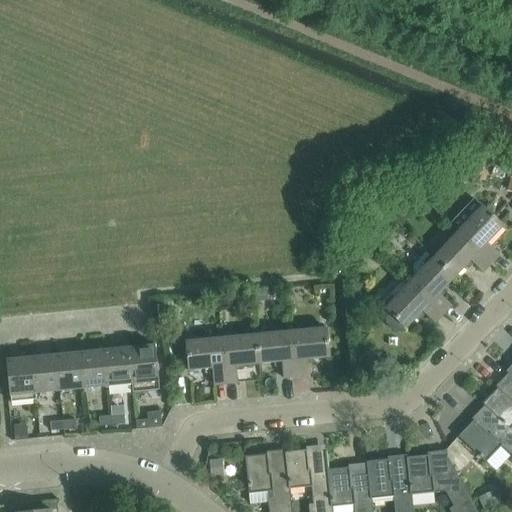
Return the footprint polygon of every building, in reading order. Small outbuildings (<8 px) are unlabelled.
[(483,168),(471,169),(472,181),(484,180),(483,168)] [(456,232),(490,264),(498,255),(486,243),(502,226),(481,206),(456,232)] [(432,257),(453,277),(469,260),(482,272),(490,264),(456,232),(432,257)] [(408,283),(442,315),(450,306),(437,294),(453,277),(432,257),(431,258),(425,253),(414,265),(413,267),(412,270),(413,272),(415,275),(408,283)] [(398,331),(403,326),(405,328),(421,311),(434,323),(442,315),(408,283),(384,308),(390,314),(386,319),(386,323),(394,331),(398,331)] [(266,288),(254,289),(255,301),(267,300),(266,288)] [(161,304),(153,305),(153,318),(162,317),(161,304)] [(290,331),(295,378),(305,377),(304,360),(328,357),(325,328),(290,331)] [(254,335),(257,364),(281,362),(282,379),(295,378),(290,331),(254,335)] [(220,338),(224,385),(236,384),(234,366),(257,364),(254,335),(220,338)] [(224,385),(220,338),(185,341),(188,371),(211,369),(213,386),(224,385)] [(128,348),(131,385),(132,392),(158,389),(157,382),(156,382),(153,346),(128,348)] [(131,385),(128,348),(104,351),(108,387),(131,385)] [(79,353),(83,389),(108,387),(104,351),(79,353)] [(83,389),(79,353),(55,355),(59,392),(83,389)] [(59,392),(55,355),(30,358),(34,399),(36,399),(35,394),(59,392)] [(6,360),(10,396),(10,402),(34,399),(30,358),(6,360)] [(506,427),(507,426),(511,420),(511,377),(505,371),(504,372),(511,378),(499,391),(496,388),(482,403),(506,427)] [(482,403),(481,404),(488,411),(476,424),(473,421),(458,436),(485,462),(501,446),(511,456),(511,431),(507,426),(506,427),(482,403)] [(135,420),(136,429),(161,427),(160,411),(147,412),(147,419),(135,420)] [(111,416),(111,424),(124,423),(123,415),(111,416)] [(111,424),(111,416),(99,418),(100,426),(111,424)] [(62,421),(62,429),(75,428),(74,420),(62,421)] [(62,429),(62,421),(50,422),(51,430),(62,429)] [(13,426),(14,434),(27,433),(26,425),(13,426)] [(288,489),(289,489),(311,487),(313,508),(308,509),(308,511),(332,511),(332,508),(331,508),(327,469),(326,452),(306,454),(306,450),(284,452),(284,457),(285,456),(288,489)] [(409,495),(410,495),(445,492),(455,510),(451,511),(476,511),(447,457),(446,450),(427,452),(427,455),(405,457),(405,461),(406,461),(409,495)] [(285,456),(284,457),(266,458),(266,454),(244,457),(248,494),(271,492),(272,502),(267,502),(268,511),(291,511),(289,489),(288,489),(285,456)] [(222,458),(208,460),(210,477),(224,476),(222,458)] [(411,511),(410,495),(409,495),(406,461),(405,461),(388,463),(388,460),(365,462),(366,470),(367,470),(370,499),(371,499),(393,497),(394,511),(411,511)] [(372,511),(371,499),(370,499),(367,470),(366,470),(348,471),(348,467),(327,469),(331,508),(332,508),(353,506),(353,511),(372,511)] [(493,492),(479,498),(485,511),(499,505),(493,492)]
